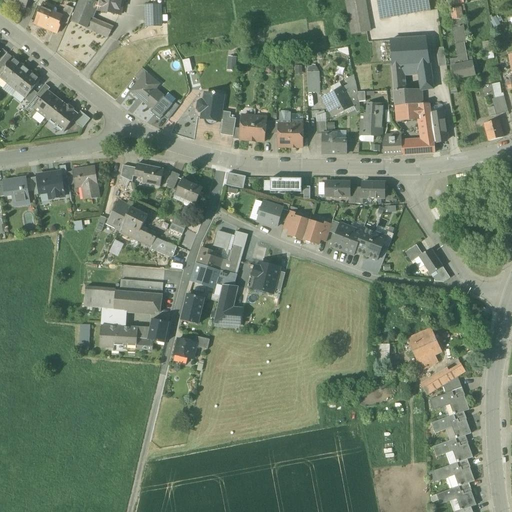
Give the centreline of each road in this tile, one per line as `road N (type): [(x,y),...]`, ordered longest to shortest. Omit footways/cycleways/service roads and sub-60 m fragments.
road 1 (residential): [(474,286),(376,279),(213,211)]
road 2 (secondary): [(503,511),(493,388),(509,298)]
road 3 (residential): [(410,168),(223,161)]
road 4 (residential): [(165,361),(186,269),(213,211)]
road 5 (residential): [(123,122),(0,23)]
road 6 (track): [(165,361),(130,511)]
road 7 (residential): [(474,286),(418,204),(410,168)]
road 8 (residential): [(123,122),(97,146),(0,160)]
